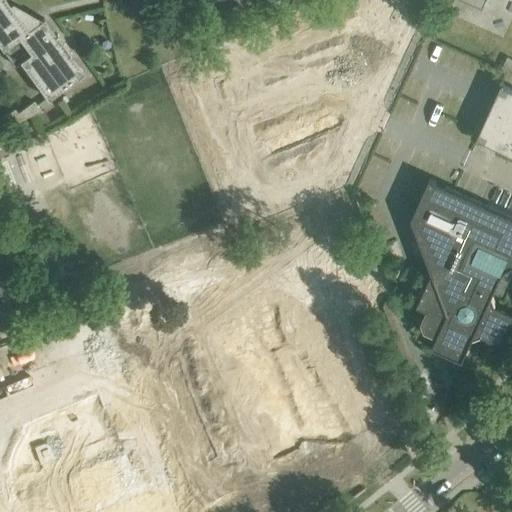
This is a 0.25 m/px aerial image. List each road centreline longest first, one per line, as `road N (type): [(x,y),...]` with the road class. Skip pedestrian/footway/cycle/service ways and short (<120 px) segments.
road 1 (unknown): [(376,88),(221,148),(202,102),(202,77),(304,28),(406,23)]
road 2 (unknown): [(0,366),(133,320),(216,511)]
road 3 (residential): [(403,511),(511,420)]
